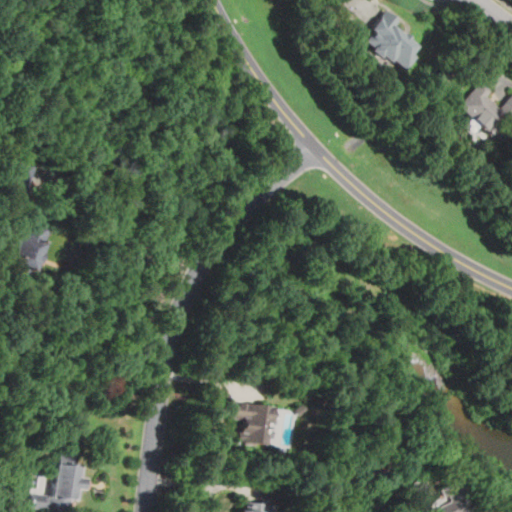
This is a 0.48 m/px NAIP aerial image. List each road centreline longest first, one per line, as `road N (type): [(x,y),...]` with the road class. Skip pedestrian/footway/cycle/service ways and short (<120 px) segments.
road 1 (tertiary): [(212,0),(244,57),(324,158),(436,249),(511,285)]
road 2 (residential): [(144,511),(164,363),(186,287),(257,195),(315,149)]
